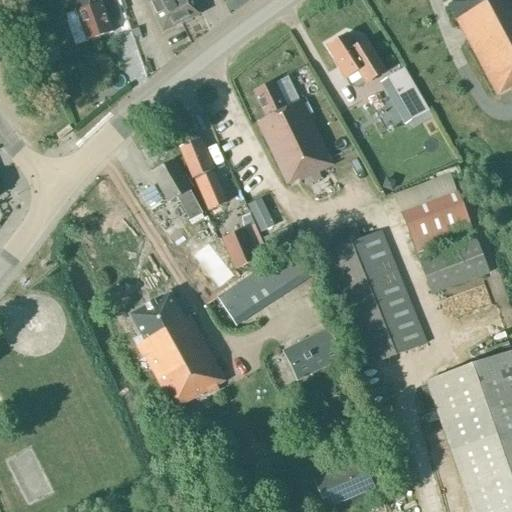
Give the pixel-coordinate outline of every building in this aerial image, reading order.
[(99,38),(111,33),(100,3),(101,3),(100,0),(71,0),(86,42),(91,40),(91,42),(99,39),(99,38)] [(145,0),(162,34),(182,24),(170,0),(145,0)] [(170,0),(182,24),(199,16),(191,0),(170,0)] [(511,92),(511,90),(511,0),(458,0),(448,6),(496,96),(509,89),(511,92)] [(354,49),(345,35),(328,46),(337,60),(334,61),(345,79),(358,71),(366,84),(385,72),(366,42),(354,49)] [(393,95),(412,83),(404,70),(385,81),(393,95)] [(322,171),(333,166),(301,101),(287,108),(274,82),(253,92),(266,119),(256,123),(286,185),(299,179),(300,181),(303,180),(306,186),(325,177),(322,171)] [(213,131),(200,137),(209,157),(222,151),(213,131)] [(212,170),(199,140),(179,149),(192,179),(195,178),(196,181),(195,182),(208,211),(226,203),(214,174),(213,174),(212,170)] [(189,221),(202,214),(189,191),(190,191),(173,161),(151,173),(168,203),(176,198),(189,221)] [(384,178),(381,187),(391,191),(394,182),(384,178)] [(472,232),(457,192),(400,214),(416,253),(472,232)] [(366,367),(426,344),(380,232),(360,240),(354,224),(335,232),(341,247),(321,255),(366,367)] [(257,260),(244,231),(222,241),(235,270),(257,260)] [(445,290),(487,274),(475,239),(419,261),(432,295),(433,294),(435,301),(448,296),(445,290)] [(310,277),(292,249),(218,298),(236,326),(237,326),(234,321),(307,273),(310,277)] [(231,275),(216,252),(202,261),(217,284),(231,275)] [(484,299),(485,320),(506,319),(505,274),(491,274),(492,299),(484,299)] [(187,402),(224,382),(189,316),(184,319),(169,294),(128,316),(139,337),(132,341),(144,363),(146,362),(171,407),(185,399),(187,402)] [(297,381),(341,359),(327,331),(283,352),(297,381)] [(511,511),(511,356),(511,355),(432,383),(476,511),(511,511)] [(362,462),(315,483),(326,509),(373,488),(362,462)]
